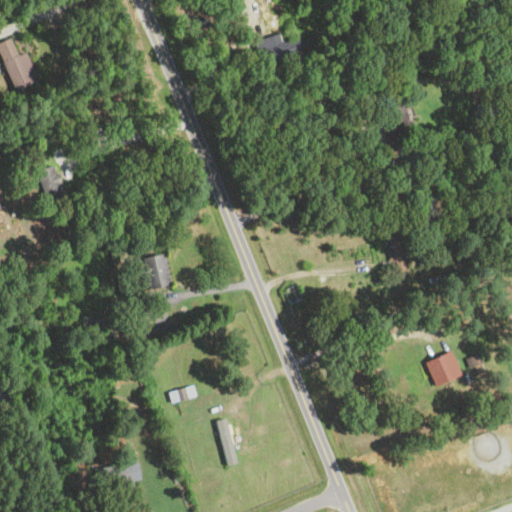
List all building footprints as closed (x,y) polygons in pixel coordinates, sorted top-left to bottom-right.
[(264,46),(255,49),(260,65),(299,55),(294,36),(278,40),(276,33),(261,37),(264,46)] [(0,40),(0,63),(12,93),(36,84),(23,52),(14,55),(7,37),(0,40)] [(491,122),(492,105),(472,104),(471,121),(491,122)] [(33,170),(43,202),(61,196),(51,165),(33,170)] [(166,283),(161,252),(135,256),(138,274),(143,273),(145,287),(166,283)] [(458,373),(447,349),(421,360),(432,384),(458,373)] [(232,463),(222,421),(213,423),(224,465),(232,463)] [(97,488),(137,483),(135,461),(94,466),(97,488)]
